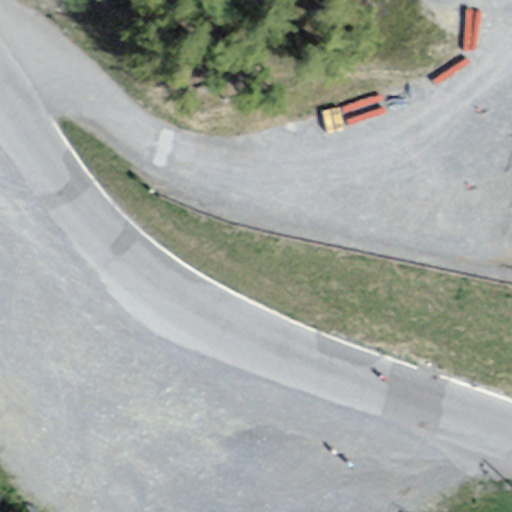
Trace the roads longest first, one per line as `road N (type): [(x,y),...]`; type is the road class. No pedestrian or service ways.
road 1 (unclassified): [(0,104),(109,253),(233,339),(511,438)]
road 2 (residential): [(0,80),(13,69),(41,69),(72,82),(162,152),(238,162),(511,102)]
